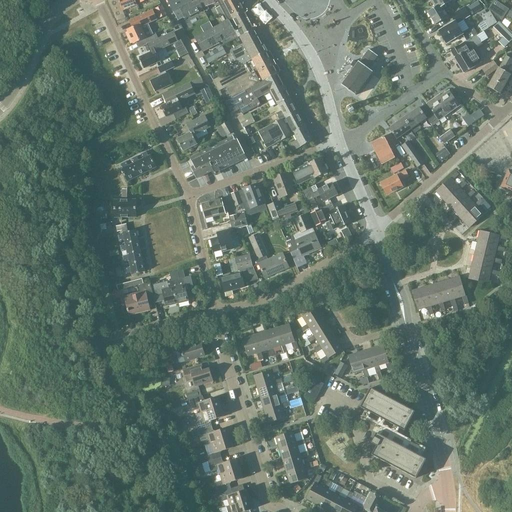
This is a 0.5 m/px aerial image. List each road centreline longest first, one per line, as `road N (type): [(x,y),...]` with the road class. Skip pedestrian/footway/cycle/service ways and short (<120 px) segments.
road 1 (residential): [(284,511),(267,502),(215,310)]
road 2 (residential): [(187,196),(98,0)]
road 3 (residential): [(215,310),(296,282),(373,229)]
road 4 (tertiary): [(447,489),(405,327)]
road 5 (tertiary): [(338,141),(312,56),(266,0)]
road 6 (residential): [(338,141),(187,196)]
road 7 (residential): [(0,106),(43,25),(77,0)]
road 8 (residential): [(338,141),(441,73)]
